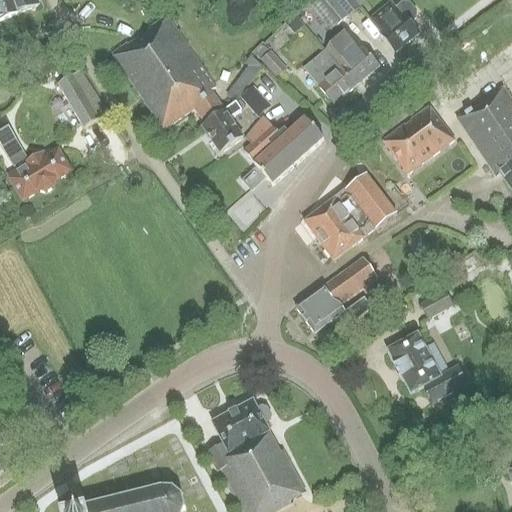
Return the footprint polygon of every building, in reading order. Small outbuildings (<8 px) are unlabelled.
[(0,0),(0,22),(18,15),(11,0),(0,0)] [(11,0),(18,15),(40,7),(36,0),(11,0)] [(338,27),(347,19),(330,0),(321,0),(317,3),(338,27)] [(334,0),(349,17),(360,8),(353,0),(334,0)] [(419,36),(410,25),(417,20),(417,12),(411,3),(404,3),(397,8),(392,2),(371,18),(377,26),(373,29),(396,55),(419,36)] [(304,25),(297,17),(287,25),(294,34),(304,25)] [(194,110),(206,127),(225,114),(211,93),(216,90),(167,18),(148,31),(150,33),(129,47),(128,46),(112,56),(163,132),(194,110)] [(325,52),(356,88),(379,69),(354,39),(352,40),(347,34),(325,52)] [(334,107),(356,88),(325,52),(304,70),(334,107)] [(278,80),(287,71),(270,53),(261,62),(278,80)] [(84,130),(99,122),(73,78),(58,87),(84,130)] [(253,89),(241,100),(257,118),(269,107),(253,89)] [(511,102),(503,90),(457,121),(496,179),(500,176),(511,193),(511,102)] [(240,103),(236,106),(241,113),(246,110),(240,103)] [(206,127),(202,129),(221,156),(243,141),(230,121),(241,113),(236,106),(225,114),(206,127)] [(407,177),(454,142),(429,108),(382,143),(407,177)] [(265,179),(272,188),(324,142),(305,121),(284,141),(264,119),(246,140),(252,147),(244,154),(255,166),(254,167),(257,170),(243,182),(251,191),(265,179)] [(4,123),(0,125),(0,146),(14,169),(17,167),(19,171),(8,177),(24,203),(39,193),(46,195),(54,190),(55,183),(70,174),(58,154),(45,162),(41,157),(26,166),(24,162),(27,161),(16,142),(12,145),(8,138),(12,135),(4,123)] [(346,192),(346,193),(375,231),(376,232),(396,216),(366,177),(346,192)] [(333,263),(375,231),(346,193),(304,224),(333,263)] [(339,278),(296,309),(315,335),(338,318),(347,330),(373,311),(364,300),(345,314),(340,307),(377,280),(363,261),(355,266),(339,278)] [(454,307),(446,291),(420,305),(428,321),(454,307)] [(433,406),(468,387),(458,369),(449,374),(433,346),(425,350),(418,336),(387,353),(396,369),(395,369),(400,380),(402,379),(411,396),(424,389),(433,406)] [(291,503),(306,495),(283,452),(280,454),(269,434),(265,426),(270,423),(271,419),(267,410),(262,409),(257,411),(253,403),(212,425),(224,447),(207,456),(217,474),(220,472),(241,511),(279,511),(292,506),(291,503)] [(0,476),(8,471),(0,458),(0,476)] [(185,511),(185,510),(183,499),(182,498),(173,491),(171,490),(162,489),(160,490),(94,506),(89,507),(84,508),(82,509),(82,511),(185,511)]
